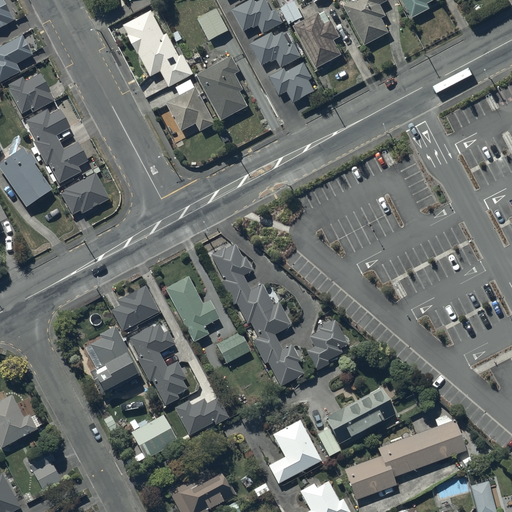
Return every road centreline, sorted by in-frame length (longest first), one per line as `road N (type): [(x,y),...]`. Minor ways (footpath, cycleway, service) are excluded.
road 1 (tertiary): [(511,41),(173,219)]
road 2 (residential): [(173,219),(56,0)]
road 3 (residential): [(14,305),(129,511)]
road 4 (tertiary): [(14,305),(173,219)]
